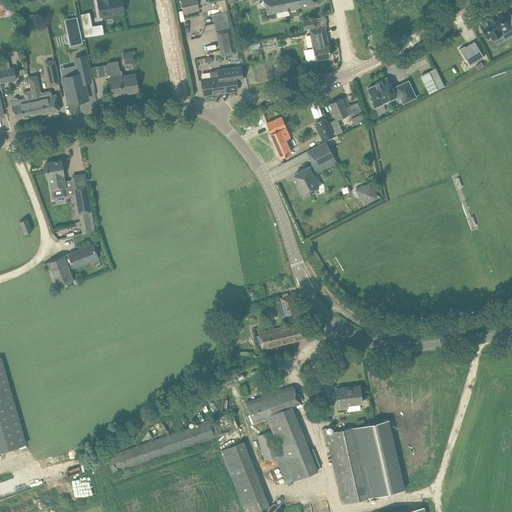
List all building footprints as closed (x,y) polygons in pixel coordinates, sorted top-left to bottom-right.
[(97,0),(100,16),(124,12),(121,0),(97,0)] [(178,0),(179,1),(181,0),(184,13),(198,10),(197,5),(206,3),(205,0),(178,0)] [(263,0),(267,14),(288,9),(289,16),(299,15),(297,7),(314,4),(313,0),(263,0)] [(213,15),(215,30),(230,27),(226,12),(213,15)] [(491,37),(492,39),(502,33),(501,31),(508,26),(511,32),(511,16),(509,12),(503,16),(500,12),(495,15),(495,14),(488,18),(488,19),(480,24),(481,26),(480,27),(483,32),(484,32),(488,38),(491,37)] [(302,20),(304,30),(317,27),(315,18),(302,20)] [(78,21),(68,23),(72,45),(82,43),(78,21)] [(102,24),(83,28),(85,37),(103,34),(102,24)] [(230,27),(215,30),(218,41),(232,37),(230,27)] [(309,30),(315,59),(330,56),(324,27),(309,30)] [(232,37),(218,41),(221,56),(236,53),(232,37)] [(464,46),(459,48),(469,65),(483,57),(474,41),(465,47),(464,46)] [(13,50),(15,60),(23,59),(20,48),(13,50)] [(121,52),(123,64),(133,63),(131,51),(121,52)] [(78,74),(63,77),(63,80),(67,98),(67,97),(69,104),(72,103),(85,100),(87,100),(85,91),(84,84),(90,82),(88,72),(85,57),(75,59),(76,66),(78,74)] [(10,69),(8,60),(0,61),(0,82),(0,83),(16,79),(14,68),(10,69)] [(54,60),(44,62),(47,76),(57,74),(54,60)] [(136,91),(137,91),(134,74),(122,76),(121,70),(119,71),(117,61),(107,63),(107,65),(91,68),(92,78),(109,75),(112,96),(125,93),(125,92),(136,90),(136,91)] [(241,66),(220,69),(221,77),(224,77),(224,79),(227,78),(227,83),(226,83),(222,84),(222,85),(220,86),(221,88),(220,88),(221,93),(237,90),(236,82),(243,81),(241,66)] [(221,77),(220,69),(217,69),(217,71),(209,72),(210,78),(201,79),(203,95),(221,93),(220,88),(221,88),(220,86),(222,85),(222,84),(226,83),(227,83),(227,78),(224,79),(224,77),(221,77)] [(428,72),(437,90),(444,86),(435,69),(428,72)] [(36,75),(28,77),(30,90),(31,90),(33,97),(32,97),(36,115),(59,110),(57,101),(56,94),(52,95),(51,93),(49,91),(41,93),(40,94),(36,75)] [(376,85),(367,89),(371,96),(369,97),(374,108),(375,108),(378,115),(386,111),(383,104),(384,104),(383,102),(394,97),(395,99),(396,98),(395,95),(398,94),(403,104),(416,98),(408,81),(395,87),(396,88),(392,90),(387,78),(380,81),(375,83),(375,85),(376,85)] [(12,101),(10,102),(14,120),(36,115),(32,97),(33,97),(31,90),(22,92),(24,99),(18,100),(17,98),(15,98),(13,98),(12,99),(12,101)] [(345,108),(341,98),(329,103),(336,119),(349,113),(354,124),(365,120),(358,102),(345,108)] [(289,137),(280,117),(267,123),(271,134),(270,134),(280,157),(291,152),(285,139),(289,137)] [(334,135),(325,118),(313,124),(322,141),(334,135)] [(339,123),(332,126),(336,135),(343,132),(339,123)] [(325,142),(305,152),(312,165),(315,169),(317,173),(337,163),(325,142)] [(61,160),(45,163),(47,177),(48,177),(50,189),(51,189),(52,198),(58,197),(66,196),(66,195),(63,181),(62,175),(63,174),(62,170),(61,160)] [(315,169),(312,165),(309,167),(294,174),(297,180),(295,181),(303,197),(318,189),(317,188),(319,187),(315,181),(316,180),(311,171),(315,169)] [(378,198),(369,182),(364,186),(363,185),(354,189),(360,199),(361,199),(364,205),(378,198)] [(86,183),(73,185),(78,214),(79,214),(82,233),(94,231),(91,212),(86,183)] [(24,234),(31,231),(27,219),(19,222),(24,234)] [(98,258),(93,245),(68,254),(73,267),(98,258)] [(73,267),(68,254),(64,256),(47,262),(55,284),(61,287),(68,284),(71,277),(68,269),(73,267)] [(297,312),(291,294),(280,298),(285,315),(297,312)] [(259,336),(254,337),(256,346),(261,345),(262,349),(304,339),(300,323),(258,333),(259,336)] [(3,356),(0,356),(0,450),(26,444),(3,356)] [(359,385),(336,388),(337,398),(339,409),(346,408),(347,411),(360,410),(359,403),(361,403),(360,395),(359,385)] [(266,417),(292,407),(300,404),(293,386),(245,403),(253,425),(263,421),(262,418),(266,417)] [(292,407),(266,417),(291,482),(318,471),(292,407)] [(153,440),(107,457),(110,466),(112,472),(215,436),(227,432),(228,435),(232,433),(232,431),(238,429),(238,428),(236,422),(232,413),(153,440)] [(405,490),(389,419),(364,425),(363,419),(356,421),(357,426),(352,428),(367,498),(405,490)] [(153,440),(167,432),(161,421),(147,430),(153,440)] [(323,434),(325,447),(328,446),(341,505),(367,498),(352,428),(326,433),(323,434)] [(279,455),(270,431),(257,436),(264,460),(279,455)] [(253,511),(269,506),(243,441),(220,451),(244,511),(253,511)]
